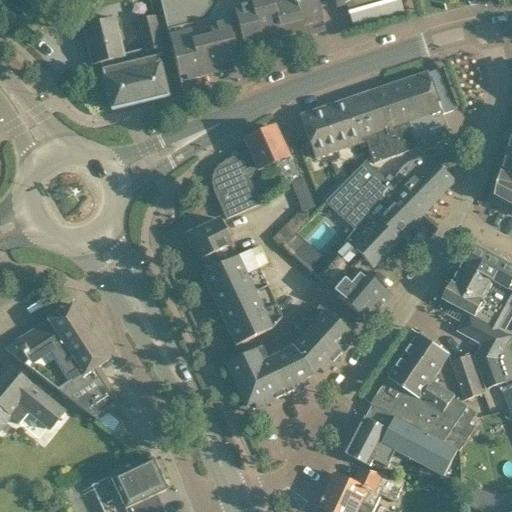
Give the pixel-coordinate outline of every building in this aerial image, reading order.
[(238,11),(234,0),(160,0),(182,90),(196,86),(194,80),(234,69),(231,59),(233,57),(231,51),(281,38),(271,2),(238,11)] [(234,0),(238,11),(271,2),(279,0),(234,0)] [(327,31),(317,0),(279,0),(271,2),(281,38),(282,40),(295,36),(297,34),(302,32),(303,38),(327,31)] [(334,0),(337,7),(345,5),(347,11),(389,0),(334,0)] [(112,111),(167,97),(157,58),(163,56),(161,49),(163,49),(155,17),(139,21),(146,49),(125,55),(116,18),(83,26),(93,65),(100,64),(112,111)] [(475,58),(451,65),(461,102),(485,96),(475,58)] [(396,85),(344,102),(354,135),(356,134),(360,144),(362,143),(363,148),(367,147),(369,154),(373,165),(418,150),(414,139),(445,129),(441,117),(442,117),(427,74),(396,85)] [(344,102),(322,110),(336,152),(360,144),(356,134),(354,135),(344,102)] [(322,110),(301,117),(307,136),(315,159),(336,152),(322,110)] [(277,128),(245,142),(248,151),(225,161),(221,163),(218,166),(217,168),(216,169),(215,171),(214,173),(213,175),(212,177),(212,179),(212,181),(212,183),(212,185),(212,187),(213,189),(214,191),(226,220),(258,206),(246,178),(273,166),(274,168),(275,168),(283,187),(300,177),(297,171),(285,145),(277,128)] [(511,147),(504,174),(503,174),(496,197),(511,205),(511,147)] [(403,167),(401,170),(436,203),(453,185),(453,181),(428,159),(425,163),(421,160),(408,164),(403,167)] [(364,160),(328,200),(357,227),(367,214),(373,205),(390,183),(387,181),(364,160)] [(390,178),(387,181),(390,183),(373,205),(375,207),(380,202),(387,206),(395,198),(403,206),(395,215),(411,229),(412,228),(436,203),(401,170),(393,180),(390,178)] [(305,186),(302,178),(290,183),(293,191),(305,186)] [(308,194),(305,186),(293,191),(296,198),(308,194)] [(311,201),(308,194),(296,198),(299,206),(311,201)] [(375,207),(373,205),(367,214),(398,242),(411,229),(395,215),(403,206),(395,198),(387,206),(380,202),(375,207)] [(314,209),(311,201),(299,206),(302,213),(314,209)] [(294,217),(304,226),(309,221),(302,213),(299,211),(294,217)] [(367,214),(357,227),(342,248),(359,265),(364,260),(373,268),(376,265),(378,267),(385,259),(383,257),(398,242),(367,214)] [(288,222),(298,232),(304,226),(294,217),(288,222)] [(281,317),(250,251),(236,258),(231,246),(232,246),(220,220),(192,233),(194,238),(189,240),(199,261),(214,254),(220,266),(201,274),(235,347),(271,330),(281,317)] [(283,228),(293,238),(298,232),(288,222),(283,228)] [(277,234),(287,244),(293,238),(283,228),(277,234)] [(281,250),(287,244),(277,234),(271,240),(281,250)] [(511,266),(473,246),(463,265),(495,283),(497,279),(511,286),(511,266)] [(342,248),(317,281),(367,324),(384,304),(389,297),(359,271),(358,273),(355,270),(359,265),(342,248)] [(316,254),(303,268),(316,280),(327,264),(316,254)] [(462,267),(445,300),(463,310),(469,313),(459,331),(466,335),(482,345),(475,358),(487,391),(507,384),(495,352),(506,331),(496,326),(503,313),(507,315),(511,305),(511,286),(497,279),(495,283),(463,265),(462,267)] [(26,368),(58,392),(98,367),(109,360),(72,304),(46,320),(14,341),(15,342),(3,349),(26,368)] [(305,321),(286,342),(312,376),(318,369),(323,373),(332,363),(340,362),(339,355),(355,338),(318,306),(305,321)] [(420,336),(371,406),(426,436),(460,452),(470,438),(476,430),(470,426),(477,416),(454,400),(455,398),(432,382),(449,357),(437,348),(420,336)] [(312,376),(286,342),(277,346),(275,342),(243,356),(225,364),(241,399),(254,403),(265,398),(274,401),(308,385),(305,379),(312,376)] [(451,364),(465,402),(484,395),(470,357),(451,364)] [(58,408),(7,363),(0,371),(0,429),(9,418),(18,425),(29,411),(44,425),(50,430),(64,413),(58,408)] [(98,367),(58,392),(95,421),(122,404),(98,367)] [(511,385),(501,390),(511,417),(511,385)] [(371,407),(347,456),(372,468),(375,461),(389,468),(397,453),(425,467),(420,477),(463,485),(462,478),(463,478),(460,452),(426,436),(371,406),(370,407),(371,407)] [(151,457),(133,465),(91,485),(103,511),(155,511),(162,509),(162,508),(153,511),(147,499),(167,489),(151,457)] [(328,492),(319,509),(325,511),(374,511),(375,511),(382,496),(395,502),(406,481),(391,478),(362,471),(355,485),(338,477),(335,483),(333,483),(328,492)] [(477,485),(462,478),(463,485),(465,504),(471,506),(477,490),(477,485)] [(437,487),(438,511),(462,511),(462,486),(437,487)] [(477,490),(471,506),(486,511),(506,511),(510,503),(477,490)]
